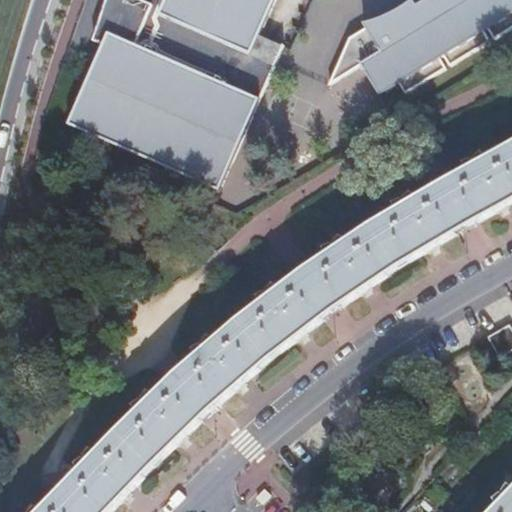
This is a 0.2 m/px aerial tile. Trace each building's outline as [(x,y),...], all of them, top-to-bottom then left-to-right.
[(223,193),(278,66),(254,56),(262,38),(278,0),(109,0),(95,44),(106,48),(71,128),(223,193)] [(486,33),(490,30),(497,40),(511,30),(511,0),(418,0),(417,1),(390,18),(368,24),(365,25),(368,29),(352,40),(332,87),(364,67),(383,97),(402,86),(408,95),(449,70),(442,60),(446,57),(453,68),(493,43),(486,33)] [(278,66),(286,48),(262,38),(254,56),(278,66)] [(263,305),(216,344),(209,339),(204,346),(207,350),(204,352),(202,348),(193,353),(196,359),(177,375),(154,396),(147,392),(143,401),(147,404),(144,406),(141,403),(132,409),(137,414),(95,457),(88,452),(84,460),(88,464),(85,466),(81,463),(74,468),(78,474),(40,511),(39,511),(33,508),(31,511),(110,511),(119,502),(121,505),(131,496),(129,494),(176,445),(179,448),(187,439),(184,437),(199,422),(233,393),(236,396),(246,387),(244,385),(298,342),(301,345),(310,337),(308,333),(324,321),(359,297),(362,299),(372,292),(370,288),(428,252),(430,254),(441,248),(439,245),(492,214),(495,216),(506,210),(505,207),(511,203),(511,144),(484,160),(480,155),(473,161),(476,165),(472,166),(470,163),(461,165),(464,172),(416,199),(411,194),(406,200),(409,204),(405,206),(403,202),(394,206),(397,213),(379,222),(346,244),(341,239),(336,245),(338,250),(335,252),(332,247),(322,252),(325,258),(281,290),(276,285),(270,291),(274,296),(272,297),(268,294),(259,299),(263,305)] [(500,354),(511,348),(511,330),(510,325),(491,333),(500,354)] [(511,511),(511,488),(508,486),(505,493),(509,498),(506,500),(502,496),(494,501),(500,507),(495,511),(511,511)]
